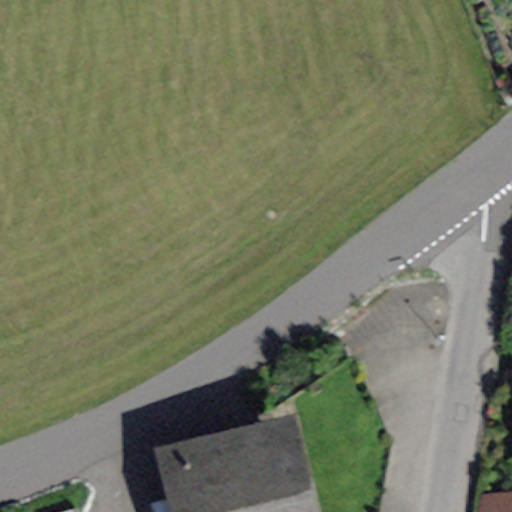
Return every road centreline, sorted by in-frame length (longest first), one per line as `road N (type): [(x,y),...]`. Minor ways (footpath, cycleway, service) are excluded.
road 1 (residential): [(472,180),(215,372),(104,433),(0,471)]
road 2 (residential): [(472,180),(436,511)]
